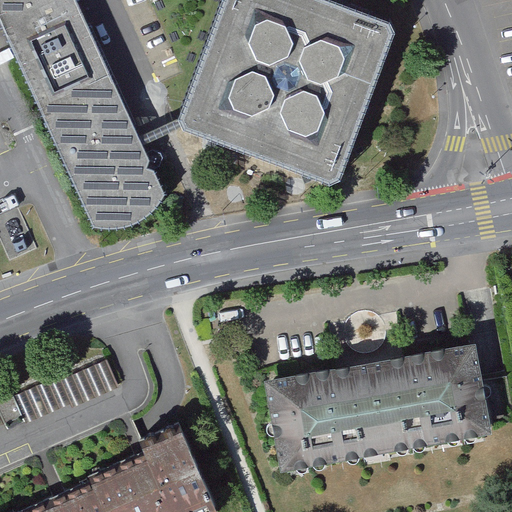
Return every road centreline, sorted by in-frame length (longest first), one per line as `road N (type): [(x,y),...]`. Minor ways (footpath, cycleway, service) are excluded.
road 1 (primary): [(0,321),(164,265),(421,217)]
road 2 (unclassified): [(447,29),(450,148),(421,217)]
road 3 (unclassified): [(511,172),(447,29)]
